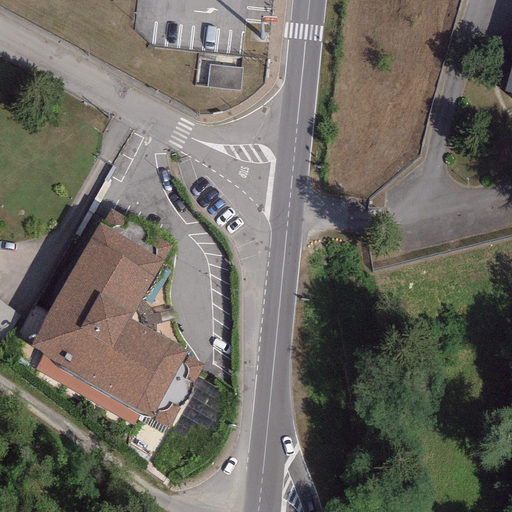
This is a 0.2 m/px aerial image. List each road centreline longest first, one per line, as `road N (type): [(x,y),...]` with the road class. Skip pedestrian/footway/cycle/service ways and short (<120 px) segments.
road 1 (residential): [(0,40),(179,133),(290,176)]
road 2 (tertiary): [(290,176),(272,393),(275,472)]
road 3 (residential): [(0,370),(191,511)]
road 4 (unknown): [(143,114),(59,262),(32,264),(0,244)]
road 5 (tertiary): [(307,0),(290,176)]
